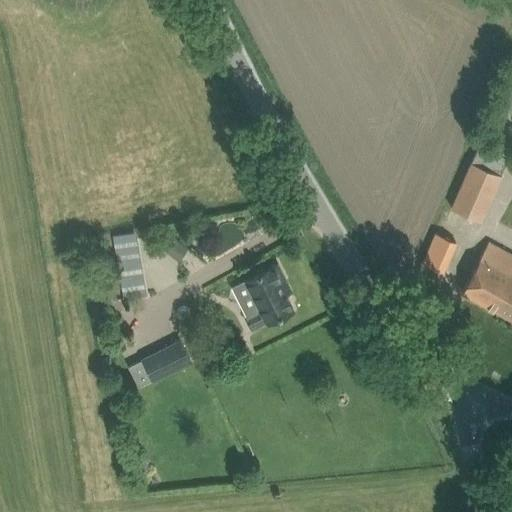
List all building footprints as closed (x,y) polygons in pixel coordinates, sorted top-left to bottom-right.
[(498,102),(511,108),(511,79),(508,78),(498,102)] [(451,207),(481,220),(501,174),(472,161),(451,207)] [(434,231),(421,260),(444,270),(456,241),(434,231)] [(161,248),(179,260),(189,247),(172,234),(161,248)] [(471,273),(461,291),(489,306),(511,318),(511,273),(508,271),(511,264),(511,253),(488,241),(471,273)] [(120,278),(143,274),(141,261),(118,265),(120,278)] [(276,261),(245,277),(261,308),(246,315),(252,328),(267,320),(267,321),(292,308),(278,280),(283,277),(276,261)] [(127,365),(139,387),(192,359),(181,337),(127,365)] [(339,458),(355,460),(356,452),(340,449),(339,458)] [(156,465),(145,473),(155,488),(167,480),(156,465)]
